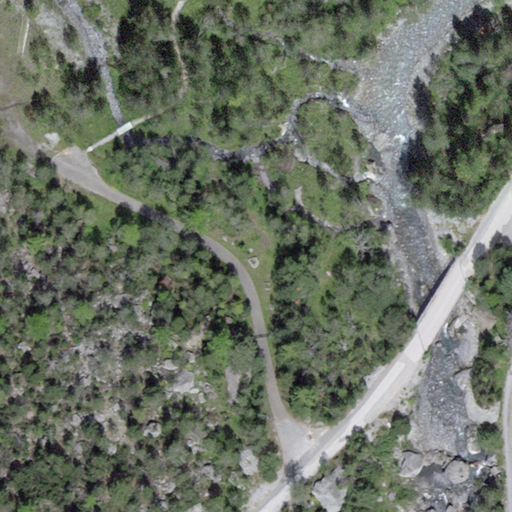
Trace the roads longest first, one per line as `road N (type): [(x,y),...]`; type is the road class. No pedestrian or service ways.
road 1 (unclassified): [(511,172),(414,352),(258,511)]
road 2 (track): [(303,466),(271,407),(246,281),(196,235),(65,169)]
